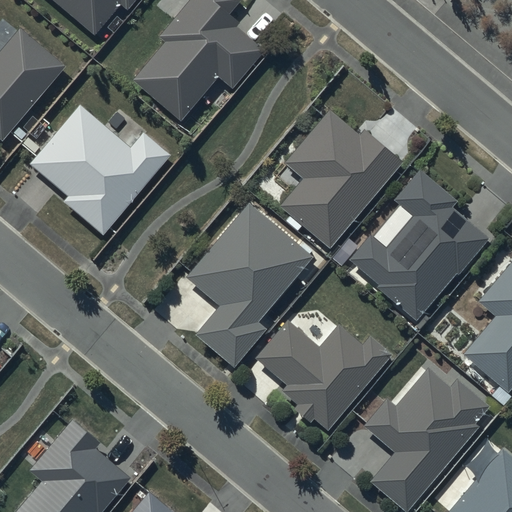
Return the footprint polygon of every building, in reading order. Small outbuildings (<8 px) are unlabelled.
[(56,0),(93,31),(118,0),(125,6),(129,0),(56,0)] [(132,77),(178,116),(215,72),(229,84),(263,46),(235,22),(237,19),(227,11),(236,0),(185,0),(158,33),(165,39),(132,77)] [(0,136),(64,65),(19,25),(0,46),(0,136)] [(62,199),(103,232),(169,153),(141,130),(130,145),(77,102),(29,161),(67,192),(62,199)] [(360,135),(330,110),(285,163),(304,179),(280,206),(330,248),(404,162),(365,129),(360,135)] [(458,202),(420,169),(394,200),(400,205),(373,237),(370,234),(348,260),(378,285),(376,287),(417,322),(489,238),(453,208),(458,202)] [(313,258),(248,204),(187,277),(220,305),(196,335),(235,367),(266,329),(259,323),(313,258)] [(511,262),(479,302),(496,316),(465,353),(508,390),(511,385),(511,262)] [(319,347),(287,320),(255,358),(287,385),(282,391),(298,405),(294,410),(310,423),(314,419),(328,430),(393,354),(370,335),(362,344),(338,324),(319,347)] [(491,406),(457,378),(450,386),(429,368),(396,407),(388,400),(365,426),(396,452),(372,481),(406,511),(479,427),(475,424),(491,406)] [(101,442),(72,419),(29,471),(42,482),(16,511),(99,511),(129,477),(95,449),(101,442)] [(511,511),(511,456),(503,449),(449,511),(511,511)] [(177,511),(148,487),(126,511),(177,511)]
